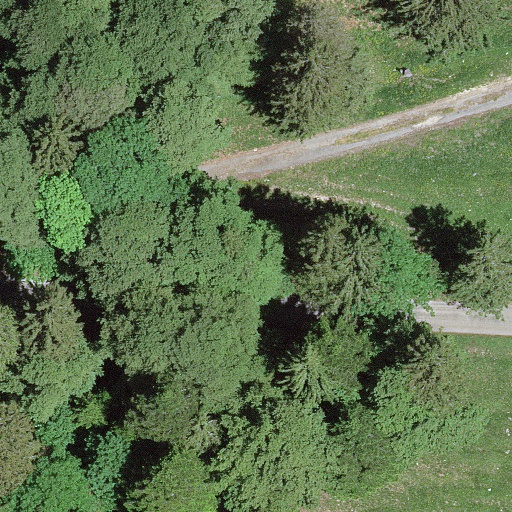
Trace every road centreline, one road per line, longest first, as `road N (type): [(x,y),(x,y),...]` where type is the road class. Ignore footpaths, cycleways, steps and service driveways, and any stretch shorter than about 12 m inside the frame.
road 1 (track): [(0,244),(52,214),(511,100)]
road 2 (unclassified): [(511,319),(0,287)]
